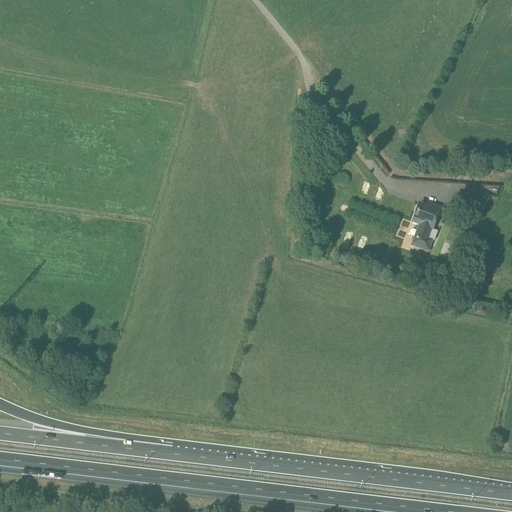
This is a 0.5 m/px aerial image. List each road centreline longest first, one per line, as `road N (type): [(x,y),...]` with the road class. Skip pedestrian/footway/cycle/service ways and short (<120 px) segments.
road 1 (motorway): [(0,459),(445,511)]
road 2 (motorway): [(511,494),(171,454)]
road 3 (motorway): [(171,454),(0,405)]
road 4 (motorway): [(171,454),(0,434)]
